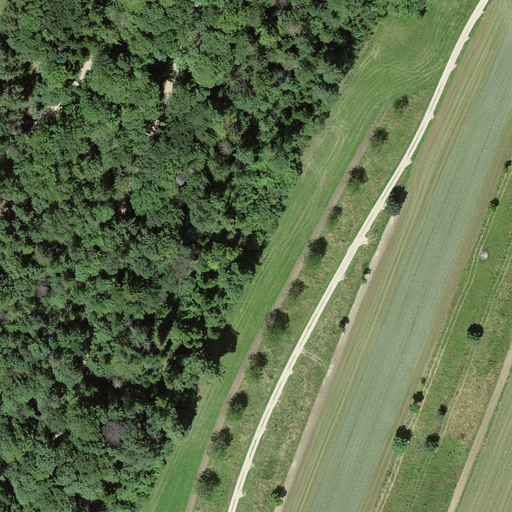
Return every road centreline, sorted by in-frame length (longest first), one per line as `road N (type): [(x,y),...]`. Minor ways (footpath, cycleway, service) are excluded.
road 1 (track): [(233,511),(276,398),(486,0)]
road 2 (track): [(201,0),(135,167),(95,342),(19,511)]
road 3 (track): [(0,159),(64,98),(131,0)]
